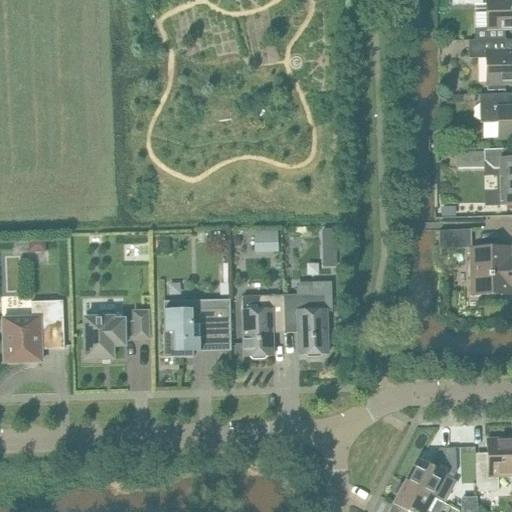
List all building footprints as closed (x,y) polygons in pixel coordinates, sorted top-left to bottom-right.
[(504,30),(508,29),(511,29),(511,0),(486,0),(488,28),(488,30),(504,30)] [(488,28),(474,29),(474,40),(505,40),(504,30),(488,30),(488,28)] [(486,84),(509,83),(511,83),(511,51),(505,51),(505,40),(474,40),(472,40),(472,53),(485,53),(486,84)] [(498,139),(511,138),(511,108),(511,94),(478,95),(479,123),(497,123),(498,139)] [(500,169),(500,185),(501,205),(511,205),(511,149),(483,151),(484,160),(494,170),(500,169)] [(290,243),(316,243),(315,229),(290,229),(290,243)] [(335,229),(321,229),(322,245),(336,245),(335,229)] [(450,231),(439,231),(440,248),(451,248),(450,231)] [(254,251),(278,250),(277,232),(253,232),(254,251)] [(44,240),(28,241),(29,253),(45,252),(44,240)] [(511,288),(511,257),(510,258),(510,248),(470,249),(471,296),(510,295),(510,289),(511,288)] [(313,294),(283,295),(284,326),(297,326),(298,355),(304,355),(307,358),(318,358),(322,354),(327,354),(326,311),(325,311),(324,295),(313,296),(313,294)] [(257,296),(241,297),(242,311),(243,357),(249,357),(253,360),(264,359),(267,356),(273,356),(272,327),(284,326),(283,295),(257,296)] [(163,302),(164,333),(162,333),(163,359),(192,358),(192,352),(199,352),(199,345),(229,344),(229,345),(231,345),(230,300),(163,302)] [(2,319),(4,363),(41,362),(40,350),(64,349),(62,301),(31,302),(31,318),(2,319)] [(111,318),(83,319),(84,361),(112,360),(112,347),(124,347),(124,338),(134,338),(134,339),(148,339),(147,313),(133,313),(133,322),(123,322),(123,320),(111,321),(111,318)] [(510,478),(509,439),(486,440),(487,464),(475,464),(476,493),(497,493),(496,478),(510,478)] [(417,460),(405,482),(433,497),(444,502),(455,482),(451,480),(456,472),(455,448),(439,449),(429,467),(417,460)] [(433,497),(405,482),(393,504),(407,511),(431,511),(426,509),(433,497)]
